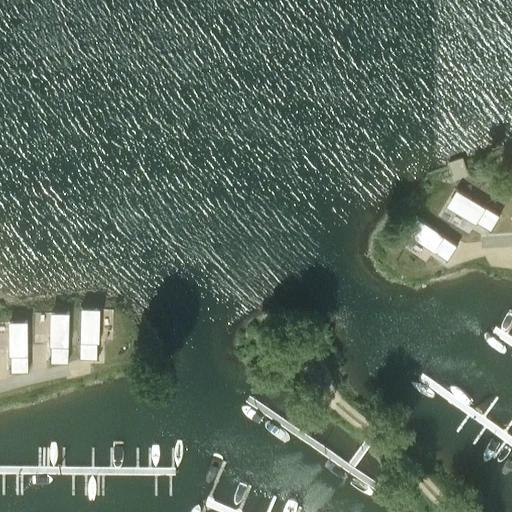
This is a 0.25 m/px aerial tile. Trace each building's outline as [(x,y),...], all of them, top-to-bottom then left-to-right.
[(477,245),(502,245),(502,221),(476,222),(477,245)] [(408,268),(430,259),(417,229),(396,238),(408,268)] [(443,230),(445,252),(466,250),(464,229),(443,230)] [(111,356),(129,351),(123,329),(104,334),(111,356)] [(319,341),(297,345),(300,361),(322,356),(319,341)] [(47,348),(23,352),(28,376),(52,371),(47,348)] [(5,359),(0,359),(0,384),(10,382),(5,359)]
